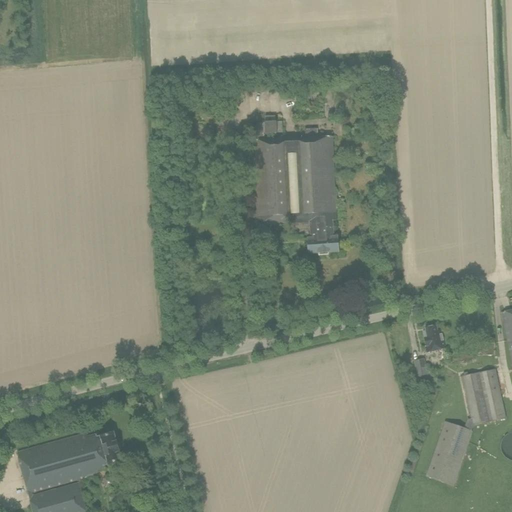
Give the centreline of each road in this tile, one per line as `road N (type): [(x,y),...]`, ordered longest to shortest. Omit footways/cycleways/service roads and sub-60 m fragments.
road 1 (tertiary): [(0,411),(511,285)]
road 2 (track): [(502,287),(491,0)]
